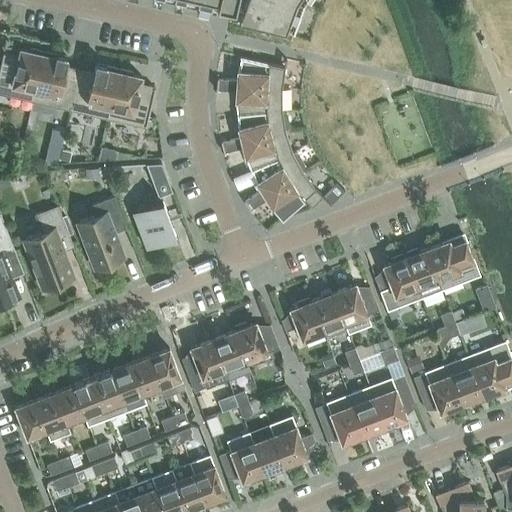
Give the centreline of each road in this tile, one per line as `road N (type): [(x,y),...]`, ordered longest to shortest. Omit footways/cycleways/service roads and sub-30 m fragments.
road 1 (residential): [(0,463),(18,511),(289,511),(511,425)]
road 2 (residential): [(65,0),(213,34),(200,118),(243,257)]
road 3 (residential): [(243,257),(511,153)]
road 4 (residential): [(0,361),(243,257)]
